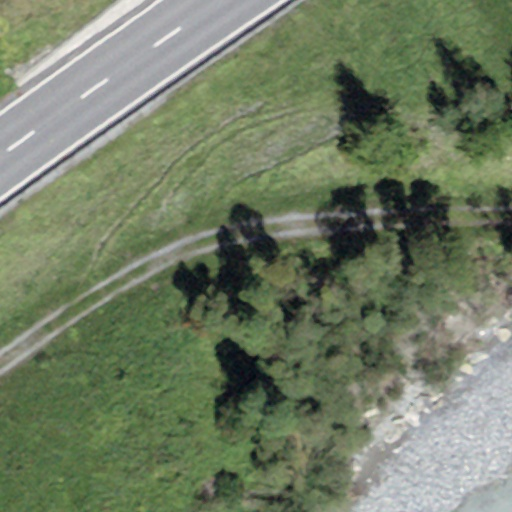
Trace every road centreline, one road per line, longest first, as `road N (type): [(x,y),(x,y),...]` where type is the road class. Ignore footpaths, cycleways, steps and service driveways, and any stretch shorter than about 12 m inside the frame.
road 1 (track): [(0,361),(148,253),(293,212),(432,220),(511,211)]
road 2 (primary): [(207,0),(0,151)]
